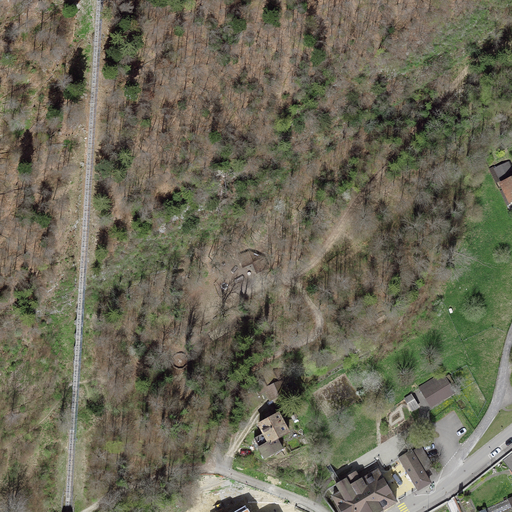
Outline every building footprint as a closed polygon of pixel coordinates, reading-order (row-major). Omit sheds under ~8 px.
[(511,178),(501,183),(499,179),(495,181),(499,188),(503,186),(511,205),(511,178)] [(243,266),(252,262),(256,271),(266,267),(262,257),(249,251),(239,256),(243,266)] [(269,393),(271,398),(285,391),(279,380),(272,384),(268,375),(258,380),(259,384),(254,386),(259,394),(264,392),(265,394),(269,393)] [(454,391),(444,376),(421,390),(430,405),(454,391)] [(418,405),(411,394),(404,397),(411,409),(418,405)] [(278,413),(277,414),(276,412),(271,415),(272,417),(259,424),(264,433),(254,438),(265,458),(283,448),(277,439),(288,433),(278,413)] [(420,447),(400,458),(418,489),(429,482),(423,471),(431,466),(420,447)] [(511,452),(502,461),(504,460),(510,469),(511,467),(511,452)] [(340,492),(333,496),(342,511),(378,511),(396,502),(377,470),(360,480),(355,472),(345,478),(346,479),(341,482),(340,481),(336,483),(340,492)] [(511,496),(478,511),(501,511),(511,507),(511,496)] [(246,511),(242,502),(217,511),(246,511)]
